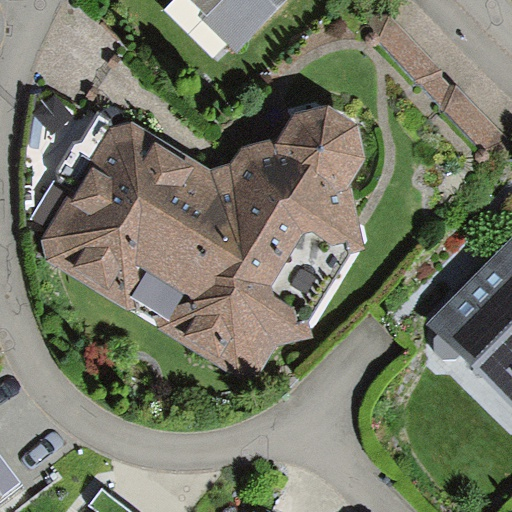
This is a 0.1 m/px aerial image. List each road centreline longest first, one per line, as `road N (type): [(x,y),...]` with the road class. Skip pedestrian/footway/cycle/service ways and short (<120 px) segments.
road 1 (residential): [(0,244),(17,332),(41,379),(134,447),(218,445),(291,415),(385,316)]
road 2 (residential): [(36,0),(0,121)]
